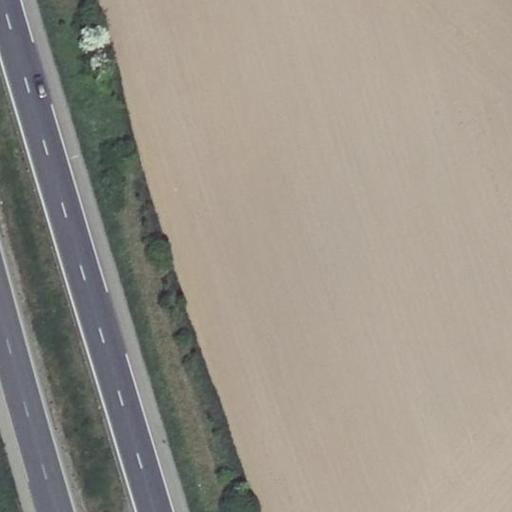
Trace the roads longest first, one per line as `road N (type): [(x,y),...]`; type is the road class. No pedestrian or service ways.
road 1 (motorway): [(154,511),(2,0)]
road 2 (motorway): [(0,313),(56,511)]
